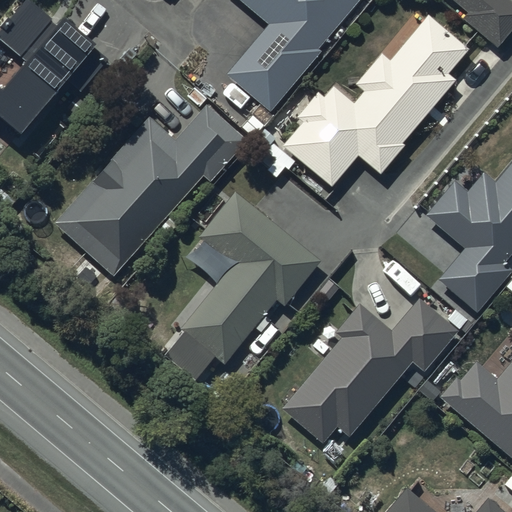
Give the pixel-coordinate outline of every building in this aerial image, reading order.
[(228,0),(266,32),(223,83),(269,121),(322,59),(318,56),(365,0),(228,0)] [(444,0),(468,20),(463,26),(497,55),(511,36),(511,10),(499,0),(444,0)] [(279,154),(331,197),(357,167),(379,186),(405,156),(401,153),(455,89),(448,83),(469,59),(429,25),(390,71),(381,64),(356,93),(363,99),(353,110),(333,94),(324,105),(318,100),(296,127),(300,130),(279,154)] [(132,67),(100,40),(72,75),(56,62),(61,55),(34,34),(25,45),(12,34),(0,49),(0,62),(7,68),(0,76),(0,108),(8,116),(14,109),(24,118),(0,145),(0,174),(11,184),(32,160),(36,164),(101,91),(106,96),(132,67)] [(150,125),(54,230),(112,282),(203,182),(210,189),(246,149),(206,114),(175,148),(150,125)] [(462,255),(436,286),(474,319),(510,277),(502,270),(511,258),(511,168),(494,189),(482,179),(465,199),(453,189),(424,223),(462,255)] [(230,270),(177,336),(223,373),(276,308),(283,313),(319,268),(235,200),(198,245),(230,270)] [(340,346),(280,416),(321,451),(335,434),(346,444),(410,369),(423,380),(456,341),(418,308),(389,341),(358,314),(334,341),(340,346)] [(451,374),(435,393),(511,458),(511,352),(493,376),(472,358),(456,377),(451,374)] [(470,511),(439,511),(405,484),(381,511),(505,511),(484,495),(470,511)]
